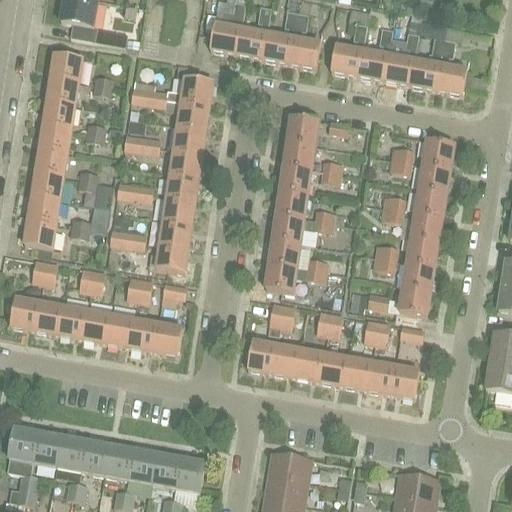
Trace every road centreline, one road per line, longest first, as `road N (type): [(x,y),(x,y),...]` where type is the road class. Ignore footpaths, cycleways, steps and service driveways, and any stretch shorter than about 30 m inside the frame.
road 1 (residential): [(207,396),(249,107),(259,95),(494,138)]
road 2 (residential): [(453,440),(494,138)]
road 3 (residential): [(207,396),(0,360)]
road 4 (residential): [(453,440),(254,405)]
